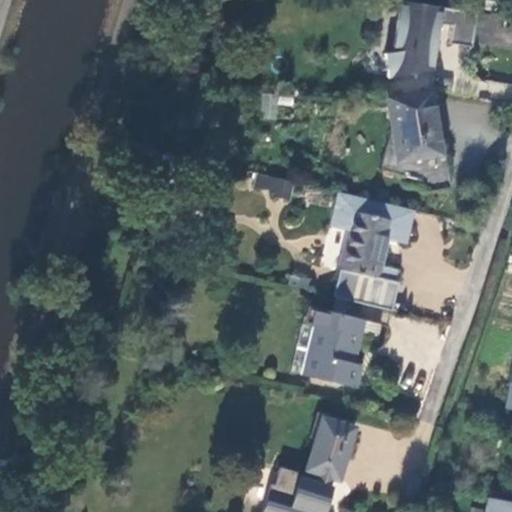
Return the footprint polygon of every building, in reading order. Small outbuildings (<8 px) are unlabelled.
[(475,12),(398,0),(396,0),(390,53),(382,55),(387,79),(430,70),(437,23),(450,25),(447,43),(469,46),(475,12)] [(511,16),(484,13),(480,41),(509,46),(511,27),(511,16)] [(430,91),(387,99),(392,125),(398,161),(441,153),(435,119),(430,91)] [(439,119),(435,119),(441,153),(398,161),(392,125),(381,171),(422,181),(424,192),(451,188),(439,119)] [(252,192),(290,195),(292,178),(254,174),(252,192)] [(404,243),(411,207),(338,189),(331,221),(349,226),(333,295),(392,309),(397,284),(394,282),(397,269),(381,265),(387,239),(404,243)] [(328,228),(323,264),(337,266),(342,230),(328,228)] [(362,322),(311,307),(306,324),(314,326),(303,373),(352,386),(358,367),(358,364),(352,362),(355,346),(362,322)] [(314,326),(306,324),(302,323),(290,371),(303,373),(314,326)] [(363,348),(355,346),(352,362),(358,364),(363,348)] [(511,414),(507,414),(503,434),(511,435),(511,414)] [(306,470),(318,474),(331,477),(339,479),(355,428),(322,417),(306,470)] [(271,485),(262,511),(296,511),(297,509),(306,511),(324,511),(333,486),(329,485),(316,481),(299,475),(297,471),(280,466),(274,485),(271,485)] [(316,481),(329,485),(331,477),(318,474),(316,481)] [(511,511),(511,502),(490,498),(486,511),(511,511)]
